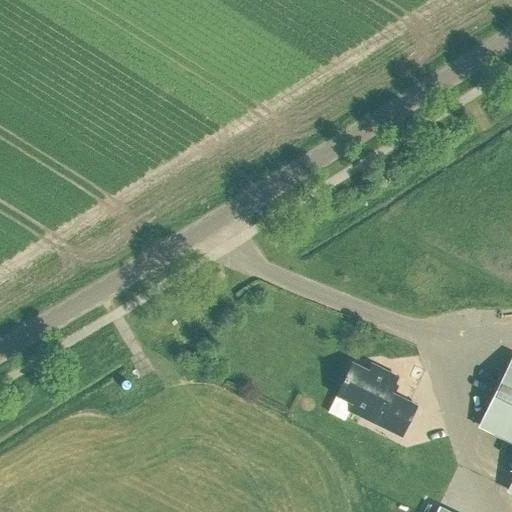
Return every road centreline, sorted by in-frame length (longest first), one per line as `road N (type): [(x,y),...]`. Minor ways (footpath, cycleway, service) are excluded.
road 1 (tertiary): [(0,353),(511,37)]
road 2 (unknown): [(500,511),(477,489),(422,332)]
